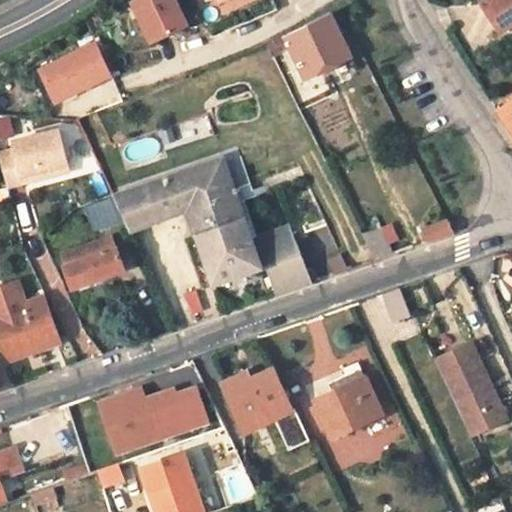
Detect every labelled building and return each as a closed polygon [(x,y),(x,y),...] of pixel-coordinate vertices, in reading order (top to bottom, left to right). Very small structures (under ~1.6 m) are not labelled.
[(128,0),(147,41),(190,22),(179,0),(128,0)] [(511,0),(484,0),(480,4),(499,30),(511,20),(511,0)] [(328,8),(283,31),(287,40),(304,75),(350,52),(328,8)] [(287,40),(283,31),(266,40),(268,42),(328,160),(341,152),(315,100),(311,101),(282,44),(287,40)] [(39,65),(54,97),(96,77),(110,71),(107,66),(95,39),(39,65)] [(71,117),(122,99),(115,79),(64,98),(71,117)] [(511,99),(500,109),(511,125),(511,99)] [(67,173),(51,127),(22,135),(0,141),(0,158),(7,189),(67,173)] [(215,281),(261,263),(250,235),(221,153),(115,194),(131,228),(188,206),(215,281)] [(455,229),(449,218),(423,226),(427,239),(455,229)] [(288,223),(250,235),(261,263),(266,262),(277,290),(310,279),(288,223)] [(364,232),(375,257),(390,251),(381,225),(364,232)] [(60,250),(72,284),(122,265),(110,232),(60,250)] [(397,285),(382,291),(390,317),(406,311),(397,285)] [(200,289),(185,293),(191,314),(206,310),(200,289)] [(0,310),(0,340),(5,353),(57,334),(42,296),(0,310)] [(473,342),(437,359),(471,434),(494,423),(487,407),(501,401),(473,342)] [(310,438),(294,406),(291,407),(273,369),(250,378),(247,371),(223,381),(246,429),(274,419),(289,450),(310,438)] [(381,412),(365,377),(316,401),(333,435),(381,412)] [(134,457),(131,448),(210,422),(196,379),(141,397),(136,382),(92,397),(101,424),(85,429),(98,469),(134,457)] [(87,395),(58,405),(65,421),(92,410),(87,395)] [(501,401),(487,407),(494,423),(508,417),(501,401)] [(135,464),(153,511),(203,511),(207,511),(184,446),(135,464)] [(0,504),(4,503),(0,488),(0,475),(21,467),(15,450),(0,454),(0,504)] [(65,481),(88,473),(84,462),(61,469),(65,481)] [(52,486),(31,493),(36,507),(57,500),(52,486)]
